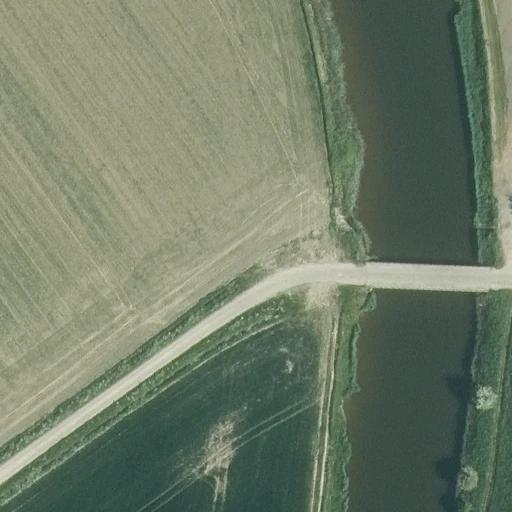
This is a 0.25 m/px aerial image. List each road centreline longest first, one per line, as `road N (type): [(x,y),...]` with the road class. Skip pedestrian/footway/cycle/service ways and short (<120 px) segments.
road 1 (unclassified): [(363,274),(300,277),(250,300),(0,480)]
road 2 (unclassified): [(363,274),(511,277)]
